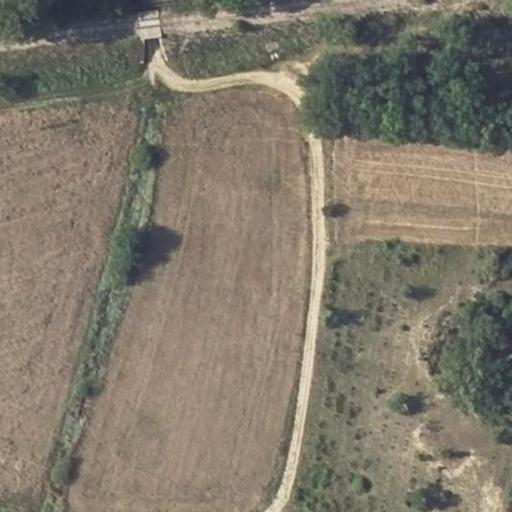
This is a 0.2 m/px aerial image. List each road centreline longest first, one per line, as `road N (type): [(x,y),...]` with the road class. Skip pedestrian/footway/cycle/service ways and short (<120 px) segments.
road 1 (track): [(265,511),(292,468),(319,236),(318,136),(288,88),(162,83),(150,39)]
road 2 (track): [(0,99),(162,83)]
